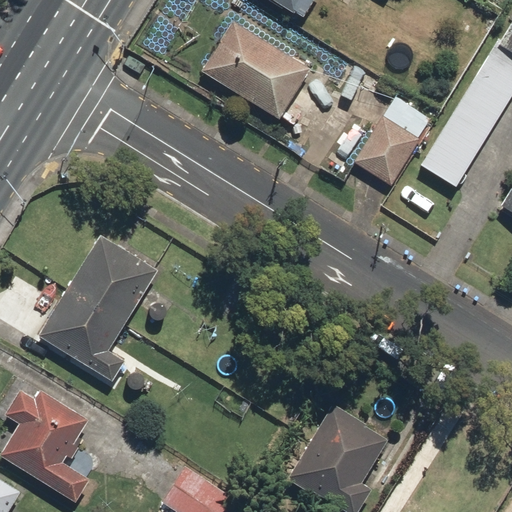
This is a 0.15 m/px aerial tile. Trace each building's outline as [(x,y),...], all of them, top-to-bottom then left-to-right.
[(314,0),(281,0),(306,14),(314,0)] [(234,14),(202,65),(282,115),(314,64),(234,14)] [(511,19),(425,162),(461,184),(511,100),(511,182),(502,198),(511,203),(511,19)] [(369,67),(355,61),(341,92),(354,98),(369,67)] [(436,117),(397,92),(357,157),(397,181),(436,117)] [(161,265),(104,229),(40,330),(115,377),(129,355),(111,344),(161,265)] [(1,449),(78,496),(92,473),(67,457),(94,413),(47,384),(40,395),(24,385),(10,409),(21,416),(1,449)] [(393,431),(336,398),(292,472),(357,510),(372,485),(365,480),(393,431)] [(187,461),(162,502),(178,511),(227,511),(239,493),(187,461)] [(0,511),(8,511),(25,486),(0,470),(0,511)]
